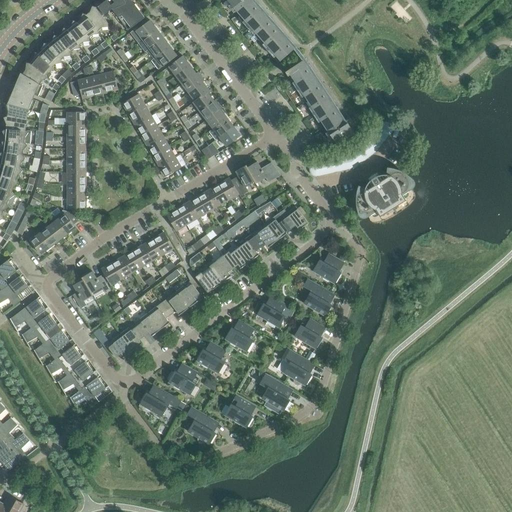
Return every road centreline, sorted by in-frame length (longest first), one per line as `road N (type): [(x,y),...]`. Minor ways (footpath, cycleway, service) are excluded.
road 1 (residential): [(125,387),(171,468),(310,412),(362,250),(331,225)]
road 2 (residential): [(45,284),(104,238),(272,137)]
road 3 (residential): [(331,225),(125,387)]
road 4 (residential): [(272,137),(166,0)]
road 5 (residential): [(125,387),(45,284)]
